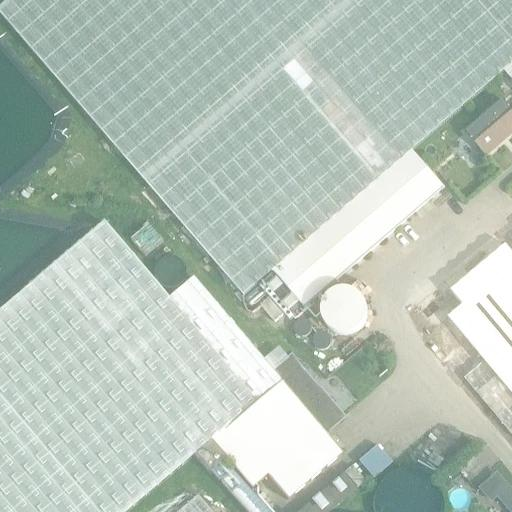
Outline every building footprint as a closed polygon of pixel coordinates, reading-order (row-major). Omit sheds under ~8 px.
[(0,12),(243,296),(272,272),(412,152),(505,72),(511,66),(511,0),(6,0),(0,6),(0,12)] [(511,134),(511,113),(502,102),(466,133),(486,157),(511,134)] [(272,272),(275,275),(302,307),(304,309),(444,189),(412,152),(272,272)] [(271,372),(191,279),(166,299),(102,223),(0,309),(0,511),(119,511),(192,456),(279,382),(271,372)] [(148,224),(130,239),(146,257),(163,242),(148,224)] [(463,307),(428,337),(511,436),(511,258),(505,249),(452,294),(463,307)] [(275,275),(261,287),(271,299),(285,315),(289,319),(302,307),(275,275)] [(271,299),(261,307),(275,324),(285,315),(271,299)] [(271,372),(279,382),(192,456),(208,473),(224,458),(251,488),(267,475),(286,499),(340,454),(327,439),(330,431),(344,419),(291,355),(271,372)] [(377,446),(358,462),(373,479),(392,463),(377,446)] [(352,466),(343,473),(357,489),(366,482),(352,466)] [(342,474),(297,511),(330,511),(356,491),(342,474)] [(511,511),(511,491),(497,474),(479,489),(492,503),(498,498),(510,511),(511,511)] [(449,482),(441,488),(447,495),(455,488),(449,482)] [(209,511),(197,497),(180,511),(209,511)]
